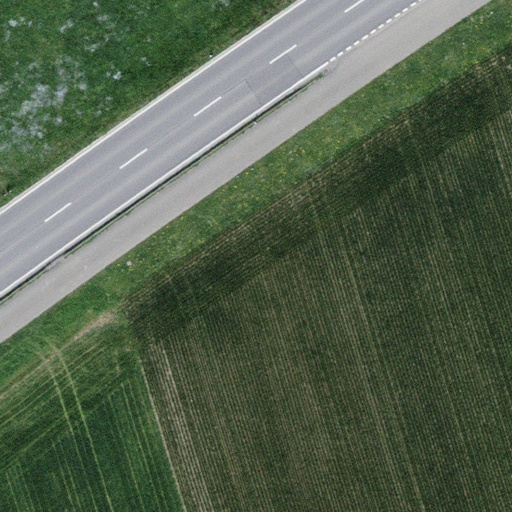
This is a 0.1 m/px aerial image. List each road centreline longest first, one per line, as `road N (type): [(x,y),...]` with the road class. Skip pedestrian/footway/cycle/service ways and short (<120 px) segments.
road 1 (track): [(464,0),(0,324)]
road 2 (secondary): [(0,256),(366,0)]
